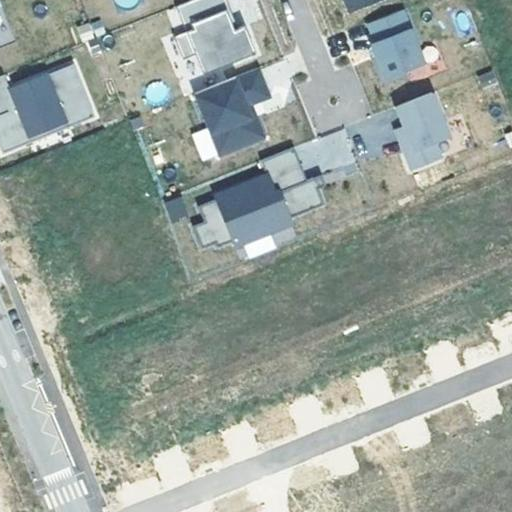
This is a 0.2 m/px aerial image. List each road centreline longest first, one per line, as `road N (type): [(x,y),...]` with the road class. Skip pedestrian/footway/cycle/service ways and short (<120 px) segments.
road 1 (residential): [(152,511),(511,366)]
road 2 (residential): [(0,331),(74,511)]
road 3 (residential): [(344,116),(296,0)]
